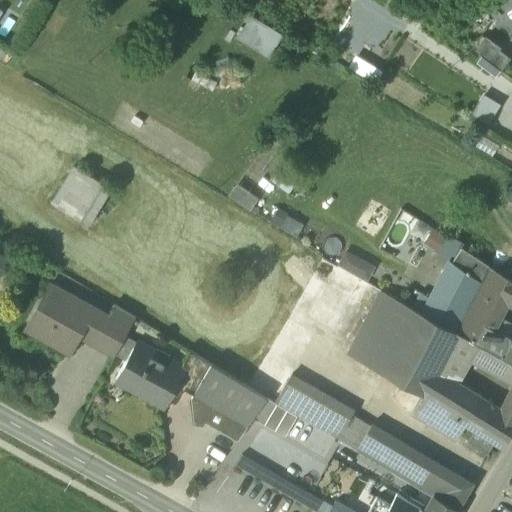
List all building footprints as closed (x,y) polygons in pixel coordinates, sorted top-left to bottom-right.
[(269,56),(282,32),(249,13),(235,37),(269,56)] [(499,49),(486,38),(476,52),(500,70),(508,58),(498,50),(499,49)] [(302,175),(283,161),(269,180),(288,194),(302,175)] [(103,185),(74,167),(51,205),(80,223),(103,185)] [(489,265),(436,231),(427,245),(480,279),(489,265)] [(367,280),(375,266),(345,250),(337,265),(367,280)] [(478,285),(451,329),(456,331),(483,346),(492,329),(508,302),(508,301),(511,294),(511,279),(489,265),(480,279),(478,285)] [(420,312),(451,329),(478,285),(445,267),(420,312)] [(387,293),(369,283),(359,301),(378,311),(387,293)] [(107,316),(57,289),(49,305),(40,301),(25,330),(70,354),(82,333),(95,339),(96,340),(109,317),(107,316)] [(420,312),(387,293),(378,311),(354,356),(421,393),(423,394),(436,370),(449,346),(456,331),(451,329),(420,312)] [(511,294),(508,301),(508,302),(511,304),(511,339),(492,329),(483,346),(511,361),(511,294)] [(113,305),(107,316),(109,317),(96,340),(95,339),(92,344),(114,357),(136,318),(113,305)] [(511,379),(511,388),(509,394),(511,395),(511,361),(483,346),(456,331),(449,346),(511,379)] [(164,365),(134,348),(117,378),(138,389),(148,394),(147,395),(163,403),(164,401),(170,392),(178,378),(183,368),(182,368),(167,359),(164,365)] [(212,364),(192,352),(182,368),(183,368),(178,378),(197,389),(212,364)] [(266,397),(212,364),(197,389),(194,395),(214,407),(205,423),(218,431),(227,415),(247,426),(256,414),(266,397)] [(481,397),(436,370),(423,394),(466,422),(481,397)] [(354,411),(292,374),(275,403),(337,440),(352,415),(354,411)] [(423,394),(421,393),(411,412),(456,439),(466,422),(423,394)] [(511,395),(509,394),(501,409),(481,397),(466,422),(476,428),(495,440),(504,445),(511,430),(511,395)] [(214,407),(194,395),(192,398),(194,427),(203,427),(205,423),(214,407)] [(247,426),(227,415),(218,431),(237,441),(247,426)] [(370,425),(352,415),(337,440),(356,450),(370,425)] [(472,483),(372,423),(370,425),(356,450),(409,481),(433,495),(433,494),(458,509),(472,483)] [(495,440),(476,428),(468,441),(486,453),(495,440)] [(354,511),(335,501),(333,505),(240,455),(234,468),(314,511),(354,511)] [(433,495),(424,511),(418,508),(415,511),(456,511),(458,509),(433,494),(433,495)] [(396,496),(391,505),(386,511),(415,511),(418,508),(396,496)] [(386,511),(391,505),(377,497),(368,511),(370,511),(386,511)]
